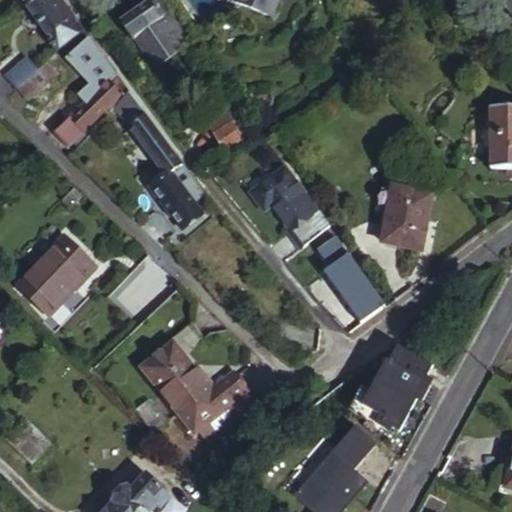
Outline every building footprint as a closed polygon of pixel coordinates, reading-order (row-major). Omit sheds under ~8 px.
[(21,0),(33,15),(52,0),(21,0)] [(58,0),(52,0),(33,15),(61,54),(86,36),(58,0)] [(238,0),(276,12),(279,0),(238,0)] [(167,24),(160,13),(153,5),(122,27),(135,46),(140,43),(167,24)] [(140,43),(145,50),(173,31),(169,26),(177,19),(168,8),(160,13),(167,24),(140,43)] [(194,43),(181,25),(173,31),(186,48),(194,43)] [(173,31),(145,50),(155,65),(167,57),(169,60),(186,48),(173,31)] [(86,57),(93,51),(87,42),(79,48),(86,57)] [(107,70),(93,51),(86,57),(99,76),(107,70)] [(8,81),(20,92),(39,74),(28,62),(8,81)] [(64,82),(50,65),(39,74),(20,92),(35,107),(64,82)] [(128,93),(116,77),(68,124),(83,138),(86,135),(118,103),(128,93)] [(147,120),(128,93),(118,103),(126,114),(136,128),(147,120)] [(240,121),(246,116),(238,106),(208,128),(215,138),(240,121)] [(511,115),(489,116),(487,177),(511,176),(511,115)] [(183,170),(147,120),(136,128),(131,131),(167,182),(151,193),(182,229),(168,243),(192,265),(210,246),(191,229),(205,217),(194,203),(204,195),(183,170)] [(240,121),(215,138),(230,159),(254,141),(240,121)] [(83,138),(68,124),(56,136),(70,151),(83,138)] [(298,189),(284,170),(251,195),(265,214),(273,209),(289,197),(298,189)] [(84,201),(57,176),(31,204),(50,222),(63,208),(71,215),(84,201)] [(316,213),(298,189),(289,197),(307,220),(316,213)] [(389,191),(375,247),(415,256),(428,200),(389,191)] [(289,197),(273,209),(290,232),(291,232),(307,220),(289,197)] [(307,220),(321,239),(330,232),(316,213),(307,220)] [(291,232),(305,251),(321,239),(307,220),(291,232)] [(69,242),(64,248),(81,264),(86,258),(69,242)] [(81,264),(64,248),(21,293),(50,321),(99,270),(86,258),(81,264)] [(358,271),(348,256),(342,261),(344,265),(342,267),(350,279),(358,271)] [(359,325),(384,307),(367,283),(358,271),(350,279),(334,291),(359,325)] [(173,289),(165,280),(143,300),(151,309),(173,289)] [(181,347),(191,359),(212,342),(199,325),(164,353),(168,357),(181,347)] [(191,359),(181,347),(168,357),(151,370),(183,409),(209,389),(220,402),(203,415),(212,426),(251,396),(254,393),(242,378),(224,392),(219,395),(202,374),(191,359)] [(373,378),(355,410),(392,431),(420,384),(418,383),(426,368),(395,350),(386,365),(384,363),(375,379),(373,378)] [(207,371),(202,374),(219,395),(224,392),(207,371)] [(209,389),(183,409),(202,433),(206,430),(212,426),(203,415),(220,402),(209,389)] [(260,408),(251,396),(212,426),(206,430),(216,442),(260,408)] [(173,422),(156,401),(143,411),(160,433),(173,422)] [(49,446),(23,422),(4,442),(30,466),(49,446)] [(346,434),(337,446),(356,463),(366,452),(346,434)] [(337,446),(324,460),(344,477),(356,463),(337,446)] [(198,462),(185,448),(177,455),(191,468),(198,462)] [(511,453),(502,493),(511,495),(511,453)] [(344,477),(324,460),(278,511),(337,511),(358,489),(344,477)] [(130,487),(108,511),(153,511),(152,511),(159,503),(154,499),(163,489),(148,476),(134,491),(130,487)]
